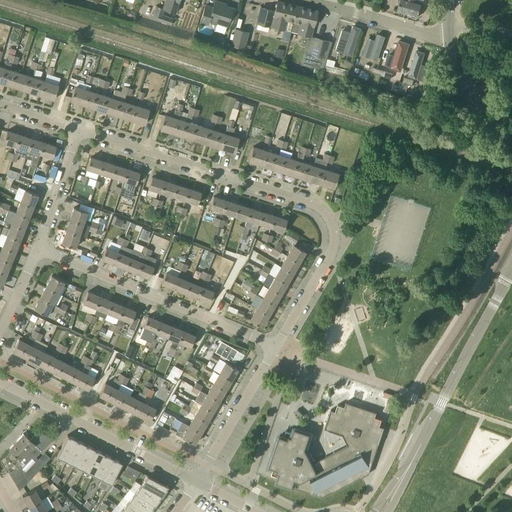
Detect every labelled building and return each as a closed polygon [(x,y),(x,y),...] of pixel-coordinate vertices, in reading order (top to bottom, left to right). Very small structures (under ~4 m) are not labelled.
[(164,9),(175,13),(179,0),(165,0),(163,9),(156,7),(152,19),(171,26),(173,19),(162,16),(164,9)] [(400,0),(397,11),(406,14),(409,0),(400,0)] [(417,0),(409,0),(406,14),(418,17),(422,2),(417,0)] [(205,5),(200,22),(208,24),(209,20),(227,26),(233,8),(225,6),(226,4),(215,1),(213,8),(205,5)] [(271,27),(291,31),(297,6),(277,1),(275,12),(273,12),(273,11),(261,7),(257,23),(270,26),(270,25),(271,26),(271,27)] [(313,26),(317,12),(317,11),(297,6),(291,31),(309,36),(311,36),(313,26)] [(343,55),(352,24),(340,20),(330,52),(343,55)] [(388,34),(365,27),(352,66),(372,73),(373,67),(377,69),(388,34)] [(235,29),(231,46),(244,49),(248,32),(235,29)] [(393,67),(403,39),(394,35),(383,64),(393,67)] [(332,42),(316,38),(311,36),(309,36),(301,65),(322,70),(332,42)] [(55,40),(46,37),(45,37),(37,63),(38,63),(36,70),(34,77),(29,92),(41,96),(46,81),(40,79),(42,71),(40,71),(44,60),(45,61),(48,53),(50,54),(55,40)] [(20,57),(24,44),(19,42),(16,49),(12,62),(12,63),(17,64),(19,57),(20,57)] [(422,48),(411,45),(404,71),(414,74),(422,48)] [(12,62),(16,49),(11,48),(9,54),(7,61),(12,62)] [(284,50),(276,48),(274,57),(282,59),(284,50)] [(340,65),(349,69),(352,63),(342,60),(340,65)] [(0,82),(4,84),(9,70),(0,66),(0,82)] [(383,71),(377,69),(373,67),(372,73),(381,76),(383,71)] [(76,79),(79,70),(74,68),(71,77),(76,79)] [(21,74),(10,70),(9,70),(4,84),(17,88),(21,74)] [(381,76),(391,79),(393,74),(383,71),(381,76)] [(29,92),(34,77),(27,75),(21,74),(17,88),(29,92)] [(404,77),(402,82),(412,85),(414,80),(404,77)] [(46,81),(41,96),(54,100),(58,85),(46,81)] [(83,105),(89,85),(78,82),(76,87),(75,87),(70,101),(83,105)] [(89,91),(91,86),(89,85),(83,105),(95,109),(100,95),(89,91)] [(108,112),(112,98),(100,95),(95,109),(108,112)] [(120,116),(124,102),(112,98),(108,112),(120,116)] [(137,106),(135,105),(124,102),(120,116),(132,120),(137,106)] [(250,120),(255,105),(243,102),(242,106),(249,108),(246,118),(250,120)] [(181,112),(183,105),(177,103),(175,110),(173,117),(164,114),(160,129),(172,133),(177,118),(179,119),(181,112)] [(137,106),(132,120),(145,124),(149,110),(137,106)] [(185,137),(189,122),(179,119),(177,118),(172,133),(185,137)] [(227,126),(224,133),(214,130),(209,145),(222,148),(231,120),(229,119),(227,126)] [(231,120),(222,148),(234,152),(239,138),(232,136),(234,128),(232,127),(234,121),(231,120)] [(197,141),(202,126),(189,122),(185,137),(197,141)] [(209,145),(214,130),(202,126),(197,141),(209,145)] [(16,146),(19,135),(7,131),(3,142),(16,146)] [(28,150),(31,139),(19,135),(16,146),(28,150)] [(270,144),(272,137),(266,135),(264,142),(270,144)] [(35,168),(40,154),(44,142),(31,139),(28,150),(34,152),(31,159),(33,160),(31,166),(35,168)] [(40,154),(53,158),(56,146),(44,142),(40,154)] [(281,147),(278,155),(277,154),(273,169),(285,173),(289,158),(294,144),(288,142),(286,149),(281,147)] [(304,154),(306,148),(301,146),(299,152),(296,160),(289,158),(285,173),(297,176),(302,162),(304,154)] [(261,165),(265,151),(253,147),(248,161),(261,165)] [(273,169),(277,154),(265,151),(261,165),(273,169)] [(322,161),(328,162),(331,155),(324,153),(322,161)] [(99,172),(103,161),(90,157),(87,169),(99,172)] [(316,159),(314,166),(309,180),(322,184),(326,170),(328,162),(322,161),(316,159)] [(103,161),(99,172),(96,181),(97,181),(95,187),(100,188),(102,183),(109,185),(111,176),(115,165),(103,161)] [(309,180),(314,166),(302,162),(297,176),(309,180)] [(124,180),(127,169),(115,165),(111,176),(124,180)] [(29,168),(26,177),(32,179),(35,170),(29,168)] [(9,169),(7,175),(18,179),(20,173),(9,169)] [(127,169),(124,180),(121,188),(119,195),(124,196),(126,189),(134,192),(140,173),(127,169)] [(334,188),(339,174),(326,170),(322,184),(334,188)] [(45,176),(36,173),(34,179),(43,182),(45,176)] [(161,192),(164,181),(152,177),(148,188),(161,192)] [(171,202),(173,196),(176,185),(164,181),(161,192),(159,198),(168,201),(171,202)] [(185,200),(189,189),(176,185),(173,196),(185,200)] [(20,201),(33,206),(38,194),(25,189),(20,201)] [(189,189),(185,200),(197,204),(201,192),(189,189)] [(222,212),(226,200),(213,196),(210,208),(222,212)] [(234,215),(238,204),(226,200),(222,212),(234,215)] [(29,218),(33,206),(20,201),(16,213),(29,218)] [(247,219),(250,208),(238,204),(234,215),(247,219)] [(24,229),(29,218),(16,213),(9,210),(2,207),(0,211),(0,212),(6,215),(4,221),(11,224),(24,229)] [(83,224),(87,212),(79,209),(74,207),(70,219),(83,224)] [(259,223),(262,212),(250,208),(247,219),(259,223)] [(271,227),(275,216),(262,212),(259,223),(271,227)] [(275,216),(271,227),(283,231),(287,220),(275,216)] [(90,226),(97,228),(103,231),(107,219),(100,217),(99,223),(92,221),(90,226)] [(87,237),(89,231),(90,226),(83,224),(70,219),(66,231),(80,236),(86,238),(87,237)] [(20,240),(24,229),(11,224),(10,228),(4,226),(1,233),(7,235),(20,240)] [(222,229),(217,227),(215,234),(212,245),(217,246),(220,236),(219,235),(222,229)] [(147,241),(150,232),(142,229),(139,237),(147,241)] [(289,230),(284,237),(295,244),(299,237),(289,230)] [(80,236),(66,231),(62,243),(75,248),(76,248),(80,236)] [(15,252),(20,240),(7,235),(2,247),(15,252)] [(124,238),(121,245),(127,247),(129,241),(124,238)] [(137,273),(147,248),(144,247),(136,244),(134,249),(131,258),(130,257),(125,268),(137,273)] [(287,255),(299,262),(305,251),(293,245),(287,255)] [(2,247),(0,252),(0,251),(0,259),(10,263),(15,252),(2,247)] [(114,263),(118,253),(106,248),(102,258),(114,263)] [(156,259),(150,256),(152,250),(147,248),(137,273),(149,278),(154,267),(153,267),(156,259)] [(277,257),(280,252),(274,248),(271,254),(277,257)] [(125,268),(130,257),(118,253),(114,263),(125,268)] [(299,262),(287,255),(281,266),(293,273),(299,262)] [(0,272),(6,275),(10,263),(0,259),(0,272)] [(293,273),(281,266),(274,262),(270,268),(268,273),(275,277),(287,284),(293,273)] [(173,288),(178,277),(173,275),(166,272),(161,283),(173,288)] [(58,293),(64,282),(52,275),(46,287),(58,293)] [(189,282),(178,277),(173,288),(185,293),(189,282)] [(280,294),(287,284),(275,277),(269,288),(280,294)] [(250,290),(255,294),(258,290),(252,286),(253,284),(244,279),(241,285),(250,290)] [(197,298),(201,287),(189,282),(185,293),(197,298)] [(52,304),(58,293),(46,287),(40,298),(52,304)] [(201,287),(197,298),(209,303),(213,292),(201,287)] [(274,305),(280,294),(269,288),(262,298),(274,305)] [(253,298),(255,294),(250,290),(247,295),(253,298)] [(230,304),(235,296),(226,291),(221,299),(230,304)] [(95,307),(100,297),(88,292),(83,303),(95,307)] [(95,308),(92,315),(98,317),(98,316),(104,318),(107,312),(112,301),(100,297),(95,307),(95,308)] [(63,315),(65,311),(60,308),(52,304),(40,298),(35,309),(47,315),(50,309),(63,315)] [(268,316),(274,305),(262,298),(256,309),(268,316)] [(119,317),(124,306),(112,301),(107,312),(119,317)] [(122,327),(125,320),(131,322),(135,311),(124,306),(119,317),(116,325),(121,327),(122,327)] [(262,327),(268,316),(256,309),(250,320),(262,327)] [(92,315),(90,321),(95,324),(98,317),(92,315)] [(149,346),(160,321),(148,316),(140,335),(147,338),(145,344),(149,346)] [(167,337),(171,326),(160,321),(149,346),(154,348),(157,341),(164,344),(167,337)] [(106,335),(111,337),(116,325),(111,323),(106,335)] [(172,355),(183,331),(171,326),(167,337),(173,339),(170,347),(171,347),(168,354),(172,355)] [(22,338),(26,340),(31,331),(26,328),(22,338)] [(25,358),(31,347),(35,338),(38,333),(34,330),(31,336),(29,335),(26,343),(19,339),(13,351),(25,358)] [(183,331),(172,355),(177,358),(180,352),(182,352),(185,344),(191,347),(195,336),(183,331)] [(215,352),(231,361),(237,350),(221,341),(215,352)] [(132,358),(136,348),(129,344),(124,355),(132,358)] [(44,352),(43,351),(33,346),(32,347),(31,347),(25,358),(38,364),(44,352)] [(219,358),(213,354),(204,349),(202,353),(216,362),(219,358)] [(94,378),(87,374),(97,353),(92,351),(88,358),(85,364),(81,372),(76,383),(88,389),(94,378)] [(51,370),(57,358),(44,352),(38,364),(51,370)] [(63,377),(69,365),(57,358),(51,370),(63,377)] [(191,366),(193,363),(189,361),(185,368),(196,373),(198,370),(191,366)] [(219,373),(231,379),(238,369),(226,362),(219,373)] [(76,383),(81,372),(76,368),(69,365),(63,377),(76,383)] [(179,378),(183,369),(173,365),(169,374),(179,378)] [(212,369),(206,366),(203,371),(209,374),(212,369)] [(112,401),(118,389),(121,382),(125,376),(120,373),(117,379),(115,378),(111,386),(105,383),(99,395),(112,401)] [(225,390),(231,379),(219,373),(217,377),(213,383),(225,390)] [(219,401),(225,390),(213,383),(207,394),(219,401)] [(130,396),(124,393),(118,389),(112,401),(124,408),(130,396)] [(219,401),(207,394),(201,405),(213,412),(219,401)] [(137,414),(143,402),(130,396),(124,408),(137,414)] [(143,402),(137,414),(150,420),(158,403),(145,397),(143,402)] [(195,401),(192,406),(189,411),(195,415),(195,416),(207,422),(213,412),(201,405),(196,402),(195,401)] [(323,497),(364,476),(369,474),(370,469),(384,427),(383,428),(380,426),(382,419),(375,417),(376,413),(377,413),(377,412),(346,402),(345,403),(346,403),(345,407),(338,404),(335,411),(331,410),(332,410),(331,410),(324,429),(343,435),(348,445),(313,463),(307,453),(314,434),(294,428),(294,429),(293,432),(286,430),(284,437),(280,436),(279,435),(269,466),(270,467),(270,466),(274,468),(271,475),(278,477),(277,481),(276,481),(323,497)] [(188,411),(182,406),(178,412),(185,415),(188,411)] [(195,416),(191,422),(189,425),(188,426),(200,433),(207,422),(195,416)] [(194,444),(200,433),(188,426),(175,418),(171,426),(169,430),(182,437),(194,444)] [(36,457),(42,450),(24,433),(9,450),(19,460),(16,463),(17,464),(14,466),(15,468),(19,466),(23,471),(26,476),(29,481),(38,471),(45,464),(39,458),(38,459),(36,457)] [(67,462),(77,441),(77,440),(70,436),(70,437),(68,436),(69,436),(67,435),(56,456),(62,459),(65,461),(67,462)] [(76,466),(86,446),(86,445),(79,441),(79,442),(77,441),(67,462),(71,464),(74,465),(74,466),(76,466)] [(85,471),(95,450),(95,449),(88,446),(86,446),(76,466),(80,468),(83,470),(85,471)] [(94,476),(104,455),(104,454),(97,450),(97,451),(95,450),(85,471),(89,473),(92,474),(92,475),(94,476)] [(103,480),(113,459),(113,458),(106,455),(106,456),(104,455),(94,476),(98,478),(98,477),(101,479),(103,480)] [(113,459),(103,480),(107,482),(110,484),(111,484),(122,463),(115,459),(115,460),(113,459)] [(12,477),(23,471),(19,466),(15,468),(9,472),(12,477)] [(128,466),(127,468),(124,471),(124,470),(122,473),(128,477),(134,468),(128,466)] [(15,482),(26,476),(23,471),(12,477),(15,482)] [(36,483),(38,481),(44,489),(50,486),(47,481),(43,476),(38,472),(32,479),(36,483)] [(26,483),(29,481),(26,476),(15,482),(19,491),(26,483)] [(141,484),(162,496),(167,489),(166,489),(168,486),(147,476),(143,481),(141,484)] [(161,497),(162,496),(141,484),(137,489),(135,492),(135,493),(155,506),(160,499),(159,498),(160,497),(161,497)] [(29,507),(41,500),(34,489),(22,496),(29,507)] [(154,506),(155,506),(135,493),(131,497),(131,498),(129,500),(128,501),(144,511),(150,511),(153,508),(153,507),(154,506)] [(31,511),(44,511),(47,511),(53,507),(47,496),(41,500),(29,507),(31,511)] [(54,507),(60,504),(57,499),(51,502),(54,507)] [(144,511),(128,501),(124,505),(124,506),(122,508),(122,509),(126,511),(144,511)]
